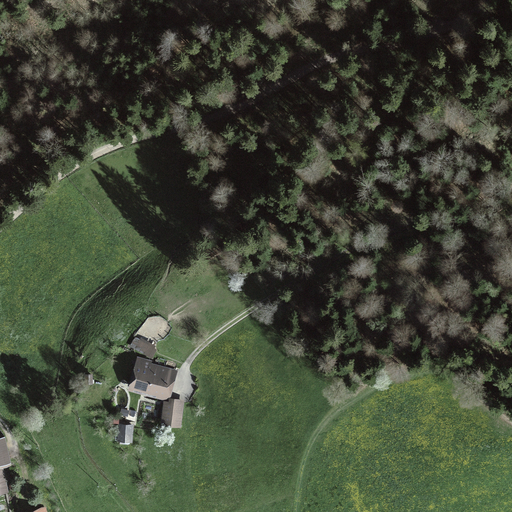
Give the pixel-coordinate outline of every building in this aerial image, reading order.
[(135,337),(130,347),(152,359),(157,349),(155,348),(156,346),(141,338),(140,340),(135,337)] [(176,371),(150,363),(148,370),(136,366),(130,385),(168,396),(176,371)] [(162,422),(179,425),(182,401),(172,400),(172,404),(165,403),(162,422)] [(127,402),(123,401),(120,414),(134,417),(135,411),(125,409),(127,402)] [(120,439),(129,439),(130,425),(121,425),(120,439)] [(0,488),(1,488),(0,482),(0,465),(9,463),(3,435),(0,435),(0,488)]
